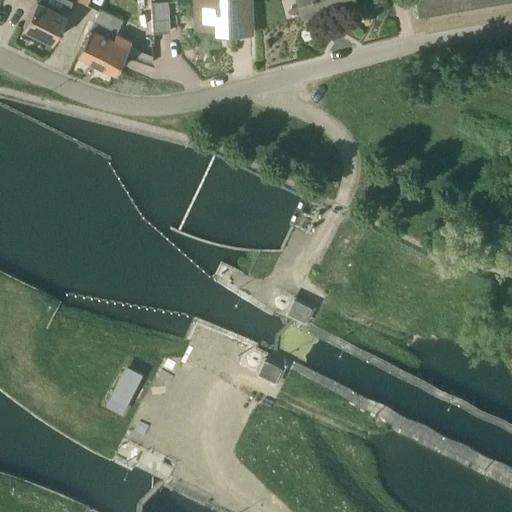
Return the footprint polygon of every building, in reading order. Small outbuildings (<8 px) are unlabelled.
[(38,0),(36,0),(23,26),(53,41),(65,13),(38,0)] [(196,0),(197,28),(217,27),(218,32),(251,31),(249,0),(196,0)] [(296,0),(302,17),(356,3),(355,0),(296,0)] [(416,0),(419,17),(431,15),(427,0),(416,0)] [(427,0),(431,15),(442,13),(440,0),(427,0)] [(440,0),(442,13),(454,11),(452,0),(440,0)] [(452,0),(454,11),(466,9),(464,0),(452,0)] [(464,0),(466,9),(478,7),(476,0),(464,0)] [(168,1),(151,2),(152,13),(153,33),(170,32),(169,12),(168,1)] [(116,72),(119,67),(132,40),(116,33),(112,41),(90,30),(78,53),(116,72)] [(312,307),(295,298),(294,298),(286,312),(305,321),(312,307)] [(275,382),(280,372),(282,367),(264,359),(257,373),(275,382)] [(120,411),(138,371),(121,363),(102,403),(120,411)]
